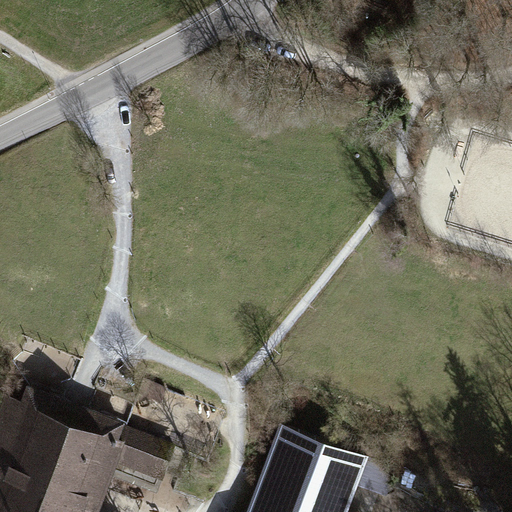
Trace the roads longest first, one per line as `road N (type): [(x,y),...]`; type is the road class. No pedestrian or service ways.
road 1 (track): [(0,39),(89,97),(120,159),(127,245),(115,334),(232,397),(241,452),(210,511)]
road 2 (unclassified): [(0,142),(229,24),(259,0)]
road 3 (track): [(511,69),(404,74),(229,24)]
